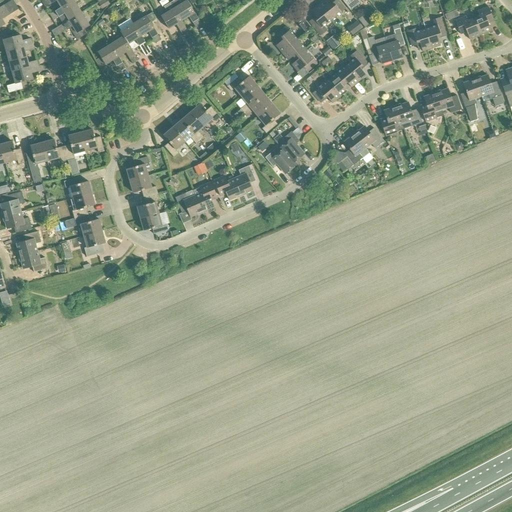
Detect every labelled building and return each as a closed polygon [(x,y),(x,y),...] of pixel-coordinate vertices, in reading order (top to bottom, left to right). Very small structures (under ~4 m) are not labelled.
[(0,8),(0,14),(16,4),(13,0),(4,6),(0,8)] [(57,1),(61,8),(74,0),(73,0),(45,0),(42,2),(45,8),(57,1)] [(59,17),(63,24),(69,20),(69,21),(82,13),(74,0),(61,8),(50,15),(53,21),(59,17)] [(107,0),(102,0),(99,2),(103,9),(110,4),(107,0)] [(178,0),(175,0),(170,3),(182,21),(189,17),(196,28),(202,25),(187,1),(181,4),(178,0)] [(324,0),(318,5),(332,20),(345,9),(337,0),(336,0),(331,5),(326,0),(324,0)] [(341,0),(350,10),(360,3),(357,0),(341,0)] [(182,21),(170,3),(164,7),(167,13),(161,17),(169,29),(176,25),(183,36),(189,33),(182,21)] [(19,9),(16,4),(0,14),(0,28),(5,25),(2,20),(9,15),(19,9)] [(309,22),(317,32),(320,36),(327,31),(324,27),(332,20),(318,5),(311,11),(316,17),(309,22)] [(474,19),(480,35),(491,31),(488,23),(494,21),(488,7),(478,12),(480,16),(474,19)] [(449,13),(445,15),(446,20),(447,21),(453,19),(451,12),(450,13),(449,13)] [(69,20),(63,24),(58,28),(52,31),(56,37),(61,34),(70,28),(77,39),(85,35),(82,31),(89,26),(82,13),(69,21),(69,20)] [(161,40),(150,22),(155,19),(152,13),(133,24),(141,37),(141,36),(148,32),(155,44),(161,40)] [(480,35),(474,19),(468,21),(466,17),(455,21),(461,35),(466,32),(470,40),(480,35)] [(433,20),(435,26),(425,29),(431,49),(440,46),(438,39),(446,36),(443,24),(441,18),(433,20)] [(303,19),(298,23),(306,33),(311,29),(303,19)] [(357,21),(352,25),(358,32),(363,28),(357,21)] [(120,32),(123,37),(124,37),(128,44),(132,50),(139,45),(142,52),(148,48),(141,36),(141,37),(133,24),(120,32)] [(276,46),(282,53),(298,40),(286,26),(276,34),(281,41),(276,46)] [(385,38),(392,61),(403,58),(399,47),(405,45),(400,29),(394,31),(395,35),(385,38)] [(431,49),(425,29),(416,32),(415,29),(407,32),(412,47),(420,44),(422,52),(431,49)] [(6,51),(32,44),(30,39),(22,41),(21,35),(3,40),(6,51)] [(330,40),(327,43),(332,50),(333,51),(342,44),(335,36),(330,40)] [(124,37),(123,37),(111,45),(118,57),(119,57),(126,53),(133,64),(138,61),(132,50),(128,44),(124,37)] [(392,61),(385,38),(374,41),(373,37),(367,39),(372,55),(378,53),(382,64),(392,61)] [(293,57),(295,59),(305,50),(298,40),(282,53),(288,61),(293,57)] [(33,49),(32,44),(6,51),(9,62),(27,57),(25,52),(33,49)] [(118,57),(111,45),(98,53),(105,65),(113,61),(120,72),(126,68),(119,57),(118,57)] [(329,47),(322,52),(326,56),(332,51),(329,47)] [(305,50),(295,59),(296,61),(291,65),(298,72),(304,68),(307,72),(317,64),(305,50)] [(346,66),(359,82),(366,76),(361,70),(368,64),(360,55),(357,51),(350,56),(353,60),(346,66)] [(9,62),(12,73),(38,66),(37,61),(28,63),(27,57),(9,62)] [(325,60),(330,66),(333,64),(328,58),(325,60)] [(38,66),(12,73),(15,84),(7,86),(9,93),(23,89),(21,83),(33,80),(31,74),(39,71),(38,66)] [(346,66),(336,74),(345,85),(347,83),(351,88),(359,82),(346,66)] [(511,106),(511,68),(506,71),(508,77),(501,80),(505,95),(509,107),(511,106)] [(336,74),(327,82),(340,97),(347,91),(343,86),(345,85),(336,74)] [(475,80),(481,97),(488,94),(490,100),(492,99),(501,96),(497,82),(491,84),(488,75),(475,80)] [(234,89),(242,98),(257,86),(249,76),(242,82),(238,77),(227,87),(231,92),(234,89)] [(481,97),(475,80),(463,84),(466,92),(460,95),(465,108),(466,108),(471,122),(478,120),(475,105),(476,105),(474,99),(481,97)] [(340,97),(327,82),(313,93),(321,103),(327,98),(332,103),(340,97)] [(240,110),(243,113),(265,95),(257,86),(242,98),(247,103),(240,109),(240,110)] [(436,93),(441,110),(448,108),(450,113),(462,110),(457,96),(451,98),(448,89),(436,93)] [(425,122),(436,118),(443,116),(441,110),(436,93),(424,97),(427,106),(421,108),(425,122)] [(253,111),(258,117),(272,105),(265,95),(243,113),(246,117),(253,111)] [(501,96),(492,99),(495,106),(504,103),(501,96)] [(396,107),(404,130),(422,123),(417,109),(411,112),(408,103),(396,107)] [(200,104),(191,112),(203,127),(213,119),(215,122),(220,118),(211,107),(206,111),(200,104)] [(272,105),(258,117),(265,126),(262,129),(266,134),(277,124),(273,120),(280,114),(272,105)] [(386,136),(397,132),(404,130),(396,107),(384,111),(386,118),(380,120),(386,136)] [(240,110),(234,115),(237,118),(243,113),(240,110)] [(191,112),(182,120),(200,141),(204,138),(198,131),(203,127),(191,112)] [(182,120),(172,128),(185,142),(190,138),(196,144),(200,141),(182,120)] [(364,126),(354,134),(365,149),(371,144),(375,149),(384,141),(374,128),(369,132),(364,126)] [(430,126),(428,131),(433,134),(436,128),(430,126)] [(185,142),(172,128),(163,136),(169,142),(164,147),(174,158),(179,153),(176,150),(185,142)] [(298,128),(292,132),(297,138),(303,133),(298,128)] [(92,130),(80,133),(85,151),(97,148),(98,152),(104,151),(100,137),(94,138),(92,130)] [(280,147),(282,150),(294,163),(303,156),(294,145),(299,141),(291,132),(283,139),(286,142),(280,147)] [(71,145),(63,147),(67,161),(74,159),(73,154),(85,151),(80,133),(68,136),(71,145)] [(365,149),(354,134),(344,143),(350,150),(345,153),(348,157),(341,162),(346,169),(348,170),(363,158),(369,153),(365,149)] [(54,140),(42,143),(47,161),(59,158),(60,163),(67,161),(63,147),(56,148),(54,140)] [(12,142),(0,145),(5,163),(17,160),(18,164),(24,163),(21,149),(15,150),(12,142)] [(461,142),(455,144),(457,151),(464,148),(461,142)] [(47,161),(42,143),(30,146),(33,155),(27,156),(30,171),(37,169),(35,165),(47,161)] [(230,145),(233,153),(239,150),(236,143),(230,145)] [(213,144),(207,149),(211,153),(217,149),(213,144)] [(282,150),(276,155),(273,151),(265,158),(273,167),(278,163),(286,174),(296,166),(294,163),(282,150)] [(394,153),(398,165),(403,164),(398,152),(394,153)] [(205,153),(200,158),(203,162),(209,157),(208,156),(207,155),(206,153),(205,153)] [(130,181),(148,176),(145,164),(149,163),(147,157),(133,161),(135,167),(126,169),(130,181)] [(341,162),(337,165),(343,172),(346,169),(341,162)] [(204,163),(194,167),(198,176),(208,172),(204,163)] [(241,176),(234,179),(241,195),(253,190),(250,184),(256,181),(249,166),(238,171),(241,176)] [(333,174),(329,169),(323,173),(328,178),(333,174)] [(142,191),(144,198),(158,194),(156,187),(151,188),(148,176),(130,181),(133,193),(142,191)] [(241,195),(234,179),(227,182),(225,176),(214,181),(221,196),(226,194),(229,200),(241,195)] [(70,187),(73,199),(92,193),(88,182),(80,184),(78,178),(64,182),(66,188),(70,187)] [(210,183),(193,190),(202,212),(214,207),(211,200),(217,198),(210,183)] [(42,184),(35,186),(37,193),(44,191),(42,185),(42,184)] [(190,217),(202,212),(193,190),(175,198),(182,213),(187,211),(190,217)] [(0,204),(4,217),(21,212),(19,205),(25,203),(22,192),(8,196),(9,202),(0,204)] [(72,211),(74,219),(88,215),(86,208),(95,205),(92,193),(73,199),(76,210),(72,211)] [(137,207),(140,219),(159,214),(155,202),(160,201),(158,194),(144,198),(146,205),(137,207)] [(49,207),(51,213),(58,211),(56,205),(49,207)] [(21,212),(4,217),(7,229),(14,227),(16,233),(32,229),(29,218),(23,219),(21,212)] [(159,214),(140,219),(144,231),(152,228),(154,235),(168,231),(166,224),(162,226),(159,214)] [(90,222),(88,215),(74,219),(76,226),(80,225),(84,236),(102,231),(99,219),(90,222)] [(102,231),(84,236),(87,248),(83,249),(84,255),(98,252),(97,245),(105,243),(102,231)] [(18,252),(19,257),(37,252),(35,244),(41,243),(38,232),(24,235),(25,241),(16,244),(19,251),(18,252)] [(68,242),(62,244),(63,251),(70,249),(68,242)] [(37,252),(19,257),(20,262),(21,261),(23,269),(32,267),(34,273),(48,269),(45,258),(39,259),(37,252)]
